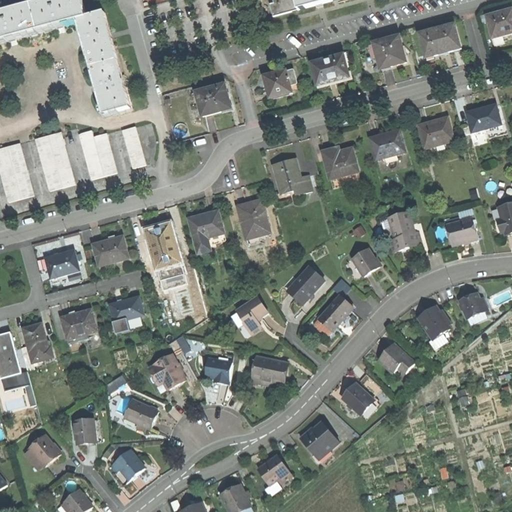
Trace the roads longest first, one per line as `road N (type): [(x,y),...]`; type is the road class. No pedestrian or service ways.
road 1 (residential): [(494,0),(238,70),(254,133)]
road 2 (residential): [(511,264),(456,271),(411,291),(279,426)]
road 3 (residential): [(511,65),(254,133)]
road 4 (residential): [(254,133),(232,142),(192,187),(23,233)]
road 5 (residential): [(279,426),(211,447),(158,495)]
road 6 (residential): [(158,495),(234,460),(279,426)]
